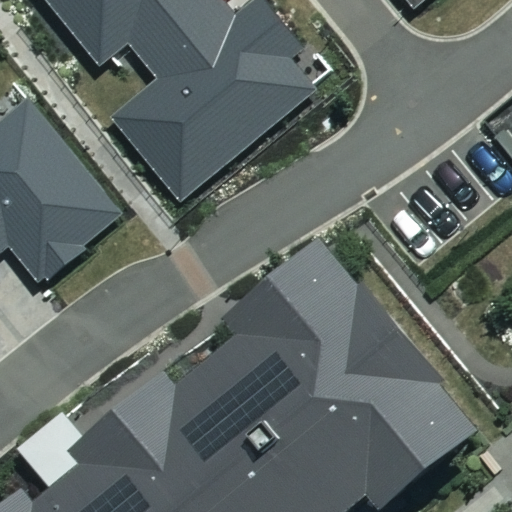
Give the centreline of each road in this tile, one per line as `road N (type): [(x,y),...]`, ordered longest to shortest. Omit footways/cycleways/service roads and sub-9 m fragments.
road 1 (residential): [(0,412),(147,297),(436,109)]
road 2 (residential): [(349,0),(436,109)]
